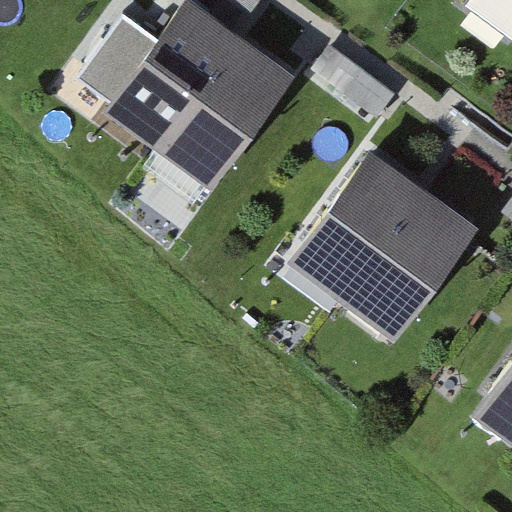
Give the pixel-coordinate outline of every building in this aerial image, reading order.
[(112,105),(106,114),(159,154),(243,40),(190,0),(159,41),(112,105)] [(124,16),(77,80),(112,105),(159,41),(124,16)] [(159,154),(213,193),(297,79),(243,40),(159,154)] [(373,152),(290,265),(343,304),(426,191),(373,152)] [(343,304),(396,343),(480,230),(426,191),(343,304)] [(511,362),(472,416),(511,445),(511,362)]
